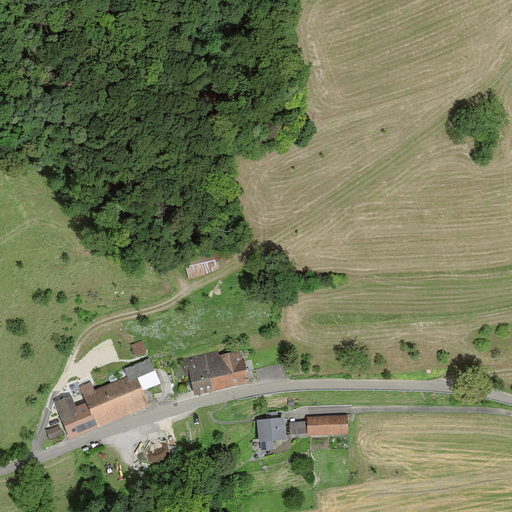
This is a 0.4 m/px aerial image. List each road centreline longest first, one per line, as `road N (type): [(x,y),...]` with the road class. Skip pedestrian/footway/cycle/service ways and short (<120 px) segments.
road 1 (track): [(34,460),(48,398),(83,333),(166,304),(359,186),(480,95),(511,59)]
road 2 (tertiary): [(0,470),(132,421),(297,384),(438,385),(511,400)]
road 3 (track): [(185,289),(171,273),(104,253),(44,220),(0,242)]
